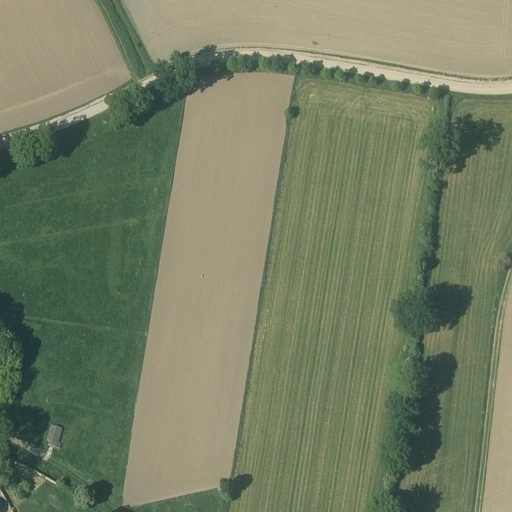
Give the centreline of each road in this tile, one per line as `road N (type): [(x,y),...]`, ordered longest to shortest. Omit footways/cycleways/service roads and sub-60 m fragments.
road 1 (residential): [(0,144),(217,59),(292,59),(511,90)]
road 2 (track): [(511,266),(499,309),(475,511)]
